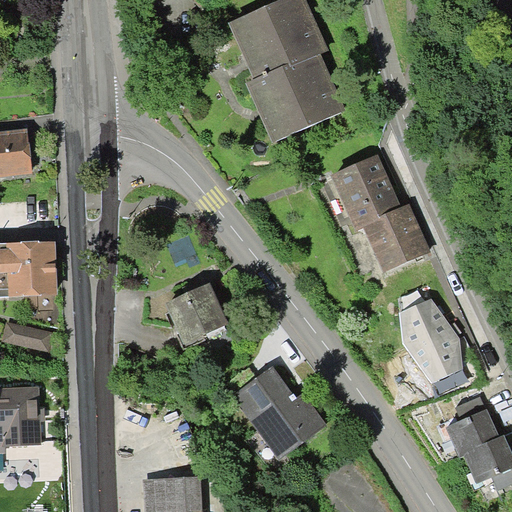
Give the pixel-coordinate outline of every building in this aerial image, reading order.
[(262,80),(256,82),(282,140),(339,115),(314,58),(322,55),(297,0),(288,0),(239,23),(263,76),(260,78),(262,80)] [(0,178),(29,175),(24,134),(0,137),(0,178)] [(384,274),(425,255),(404,209),(397,213),(373,160),(332,179),(356,233),(364,230),(384,274)] [(0,298),(52,296),(50,247),(0,249),(0,298)] [(209,296),(205,288),(166,306),(184,345),(223,327),(215,309),(217,308),(211,296),(209,296)] [(458,337),(431,298),(400,312),(403,342),(432,380),(462,368),(458,337)] [(3,343),(45,352),(48,337),(6,328),(3,343)] [(255,381),(247,370),(225,386),(261,435),(266,432),(284,456),(321,428),(302,402),(294,408),(290,403),(294,400),(291,397),(288,399),(269,372),(255,381)] [(2,445),(36,443),(33,393),(0,394),(0,451),(2,452),(2,445)] [(445,430),(458,459),(502,439),(501,438),(497,440),(478,399),(453,410),(459,423),(445,430)] [(496,493),(511,485),(511,462),(502,439),(458,459),(458,460),(463,458),(475,486),(490,479),(496,493)] [(196,511),(195,498),(146,500),(146,511),(196,511)]
